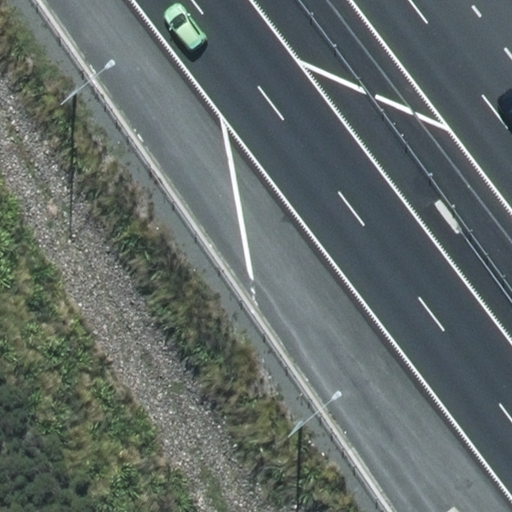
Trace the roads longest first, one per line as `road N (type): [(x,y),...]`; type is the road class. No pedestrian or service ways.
road 1 (motorway): [(511,421),(193,0)]
road 2 (motorway): [(406,0),(511,139)]
